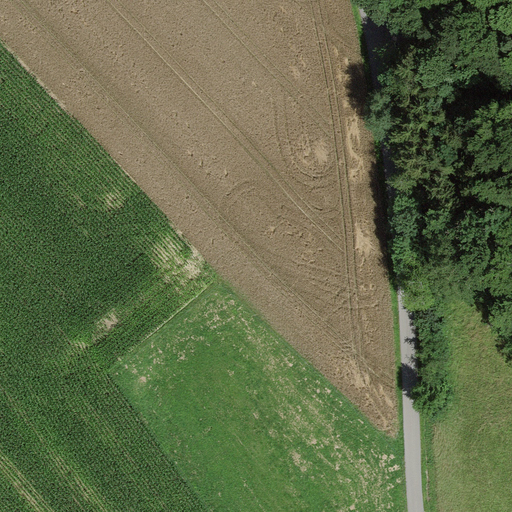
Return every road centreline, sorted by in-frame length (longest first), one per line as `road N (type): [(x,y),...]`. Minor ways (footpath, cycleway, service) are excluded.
road 1 (residential): [(368,0),(397,185),(421,511)]
road 2 (track): [(371,11),(511,94)]
